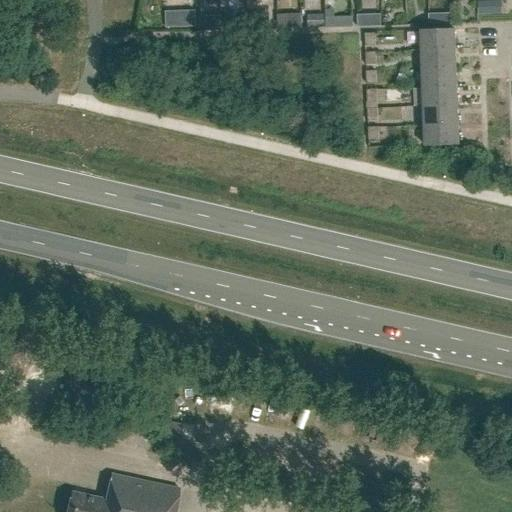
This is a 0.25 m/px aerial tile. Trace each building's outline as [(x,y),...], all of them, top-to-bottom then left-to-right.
[(501,1),(490,1),(490,13),(502,13),(501,1)] [(195,11),(183,12),(183,28),(195,27),(195,11)] [(287,16),(278,16),(278,30),(287,30),(287,16)] [(421,51),(456,49),(455,29),(420,31),(421,51)] [(375,34),(365,34),(365,46),(375,46),(375,34)] [(422,69),(457,68),(456,49),(421,51),(422,69)] [(366,65),(376,65),(376,53),(366,53),(366,65)] [(423,88),(458,87),(457,68),(422,69),(423,88)] [(367,84),(377,84),(376,72),(366,72),(367,84)] [(424,107),(458,105),(458,87),(423,88),(424,107)] [(367,103),(368,103),(377,103),(377,90),(367,90),(367,103)] [(424,126),(459,124),(458,105),(424,107),(424,126)] [(368,121),(378,121),(378,109),(368,109),(368,121)] [(459,124),(424,126),(425,145),(460,144),(459,124)] [(369,140),(379,140),(378,128),(368,128),(369,140)] [(105,499),(71,492),(66,511),(174,511),(180,489),(145,482),(111,474),(105,499)]
